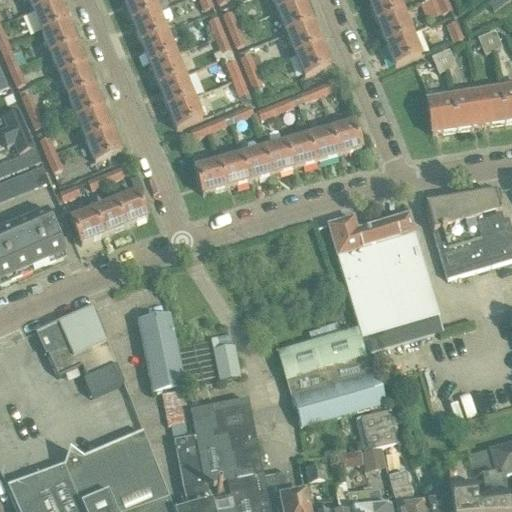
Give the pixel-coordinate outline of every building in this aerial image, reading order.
[(25,0),(32,16),(58,5),(56,0),(25,0)] [(132,25),(157,14),(151,0),(129,0),(123,3),(132,25)] [(196,0),(203,15),(213,11),(208,0),(196,0)] [(213,0),(218,9),(228,5),(225,0),(213,0)] [(269,0),(276,16),(302,5),(300,0),(269,0)] [(377,27),(403,17),(395,0),(381,0),(368,6),(377,27)] [(427,25),(450,15),(444,0),(421,10),(427,25)] [(494,16),(503,9),(496,0),(487,7),(494,16)] [(496,0),(503,9),(511,2),(511,1),(510,0),(496,0)] [(41,38),(67,27),(58,5),(32,16),(41,38)] [(285,38),(311,27),(302,5),(276,16),(285,38)] [(166,36),(162,25),(172,21),(168,13),(158,17),(157,14),(132,25),(140,46),(166,36)] [(229,36),(239,32),(232,16),(222,20),(229,36)] [(386,49),(412,39),(403,17),(377,27),(386,49)] [(214,42),(224,38),(217,22),(207,26),(214,42)] [(453,47),(462,43),(455,26),(445,30),(453,47)] [(50,60),(76,49),(67,27),(41,38),(50,60)] [(294,59),(320,49),(311,27),(285,38),(294,59)] [(236,53),(245,49),(239,32),(229,36),(236,53)] [(175,58),(170,46),(178,42),(175,33),(166,36),(140,46),(149,68),(175,58)] [(493,56),(502,52),(495,35),(486,38),(493,56)] [(221,59),(231,55),(224,38),(214,42),(221,59)] [(484,60),(493,56),(486,38),(477,42),(484,60)] [(395,71),(420,60),(412,39),(386,49),(395,71)] [(59,81),(85,71),(76,49),(50,60),(59,81)] [(303,81),(329,71),(320,49),(294,59),(303,81)] [(19,72),(26,68),(19,52),(12,55),(3,59),(10,75),(19,72)] [(447,75),(456,71),(448,54),(440,57),(447,75)] [(438,78),(447,75),(440,57),(431,61),(438,78)] [(158,90),(184,79),(175,58),(149,68),(158,90)] [(247,79),(256,75),(250,59),(240,63),(247,79)] [(232,85),(241,81),(235,65),(225,69),(232,85)] [(68,103),(94,93),(85,71),(59,81),(68,103)] [(17,92),(26,88),(19,72),(10,75),(17,92)] [(254,96),(263,92),(256,75),(247,79),(254,96)] [(167,112),(193,101),(184,79),(158,90),(167,112)] [(238,102),(248,98),(241,81),(232,85),(238,102)] [(321,101),(337,94),(333,84),(316,90),(321,101)] [(306,107),(321,101),(316,90),(302,97),(306,107)] [(505,128),(511,126),(511,92),(500,94),(505,128)] [(77,125),(103,114),(94,93),(68,103),(77,125)] [(480,131),(505,128),(500,94),(475,98),(480,131)] [(28,118),(38,114),(30,98),(21,102),(28,118)] [(456,135),(480,131),(475,98),(451,102),(456,135)] [(193,101),(167,112),(176,134),(202,123),(193,101)] [(277,119),(294,112),(289,102),(273,108),(277,119)] [(431,139),(456,135),(451,102),(426,106),(431,139)] [(260,126),(277,119),(273,108),(256,115),(260,126)] [(238,126),(254,120),(250,109),(234,116),(238,126)] [(19,159),(34,153),(18,114),(2,121),(7,133),(0,135),(7,151),(14,148),(19,159)] [(35,135),(45,131),(38,114),(28,118),(35,135)] [(103,114),(77,125),(86,147),(112,136),(103,114)] [(205,127),(210,138),(226,131),(222,120),(205,127)] [(193,145),(210,138),(205,127),(189,134),(193,145)] [(330,134),(338,161),(360,154),(353,127),(330,134)] [(315,167),(338,161),(330,134),(308,140),(315,167)] [(112,136),(86,147),(95,168),(121,158),(112,136)] [(293,174),(315,167),(308,140),(285,147),(293,174)] [(47,161),(56,157),(49,141),(40,145),(47,161)] [(293,174),(285,147),(263,153),(270,180),(293,174)] [(248,186),(270,180),(263,153),(240,159),(248,186)] [(32,170),(41,167),(36,154),(27,158),(32,170)] [(54,178),(63,173),(56,157),(47,161),(54,178)] [(23,173),(32,170),(27,158),(19,161),(23,173)] [(225,193),(248,186),(240,159),(218,166),(225,193)] [(225,193),(218,166),(205,169),(203,160),(192,163),(203,199),(225,193)] [(15,177),(23,173),(19,161),(10,164),(15,177)] [(6,180),(15,177),(10,164),(1,168),(6,180)] [(107,188),(123,181),(119,173),(103,179),(107,188)] [(91,194),(107,188),(103,179),(88,185),(91,194)] [(63,206),(79,199),(75,191),(60,197),(63,206)] [(125,232),(147,223),(136,197),(114,206),(125,232)] [(511,238),(508,224),(503,225),(495,197),(424,209),(446,284),(511,264),(511,238)] [(103,241),(125,232),(114,206),(92,215),(103,241)] [(43,211),(0,230),(0,286),(64,258),(43,211)] [(81,250),(103,241),(92,215),(71,224),(81,250)] [(438,320),(408,222),(408,219),(357,234),(392,350),(410,345),(405,330),(438,320)] [(392,350),(357,234),(353,221),(327,229),(366,358),(392,350)] [(107,344),(106,344),(92,310),(33,336),(43,359),(46,358),(56,380),(81,370),(86,381),(83,383),(91,402),(124,388),(116,369),(117,368),(107,344)] [(184,392),(175,351),(169,319),(137,325),(152,399),(184,392)] [(371,359),(364,361),(356,334),(277,357),(287,390),(375,373),(371,359)] [(211,343),(220,385),(239,381),(233,349),(232,349),(230,340),(211,343)] [(381,389),(394,385),(386,356),(372,360),(381,389)] [(382,409),(385,408),(375,373),(287,390),(300,433),(369,413),(371,419),(382,416),(382,412),(382,409)] [(168,431),(190,427),(184,393),(161,398),(168,431)] [(280,511),(274,480),(263,482),(247,404),(189,416),(194,440),(195,440),(203,489),(205,488),(206,490),(226,485),(229,501),(210,505),(209,506),(210,511),(280,511)] [(363,457),(401,447),(393,414),(382,416),(371,419),(355,423),(363,457)] [(172,511),(143,436),(83,462),(75,459),(66,462),(63,469),(6,490),(15,511),(172,511)] [(187,511),(189,511),(209,506),(210,505),(206,490),(205,488),(203,489),(195,440),(194,440),(194,441),(173,445),(183,495),(187,511)] [(511,447),(464,461),(471,484),(495,478),(497,483),(504,481),(511,479),(511,447)] [(446,471),(445,472),(446,491),(447,491),(448,506),(447,511),(474,511),(471,484),(464,461),(445,466),(446,471)] [(307,489),(327,486),(324,470),(304,473),(307,489)] [(447,511),(447,506),(447,491),(446,491),(445,472),(437,473),(439,494),(424,496),(427,507),(423,507),(424,511),(447,511)] [(424,511),(423,507),(414,509),(405,475),(388,480),(396,511),(395,511),(424,511)] [(287,477),(274,480),(280,511),(307,511),(304,496),(292,498),(288,478),(287,477)] [(507,511),(504,481),(497,483),(495,478),(471,484),(474,511),(507,511)] [(349,511),(346,487),(334,489),(337,511),(349,511)] [(379,495),(372,496),(372,491),(368,492),(371,511),(390,511),(390,510),(380,511),(379,495)] [(357,497),(347,498),(349,511),(371,511),(368,492),(362,493),(363,497),(357,497)]
